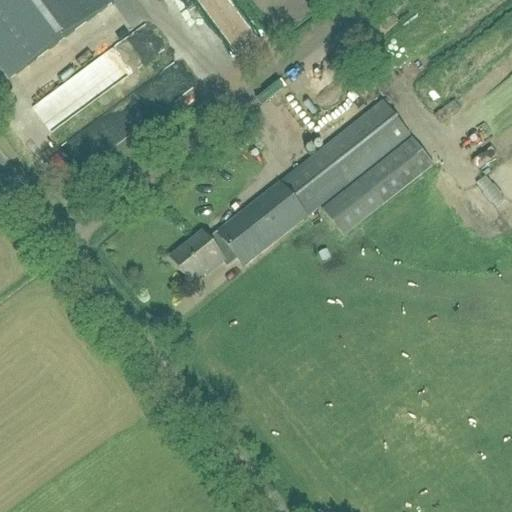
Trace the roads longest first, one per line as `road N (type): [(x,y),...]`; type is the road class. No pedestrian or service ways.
road 1 (unclassified): [(62,246),(371,0)]
road 2 (unclassified): [(275,511),(62,246)]
